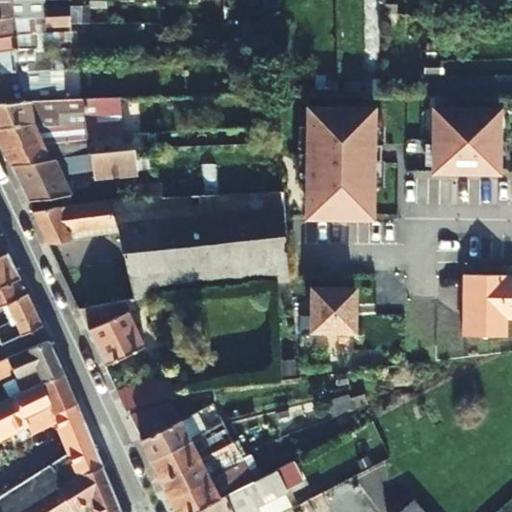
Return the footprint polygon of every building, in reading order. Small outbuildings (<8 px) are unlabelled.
[(0,0),(0,15),(32,15),(43,15),(67,14),(66,0),(0,0)] [(66,0),(67,14),(67,21),(82,21),(80,0),(66,0)] [(67,14),(43,15),(44,23),(67,22),(67,21),(67,14)] [(32,15),(0,15),(0,32),(32,31),(32,15)] [(0,32),(0,49),(7,49),(33,47),(32,31),(0,32)] [(0,69),(60,67),(60,57),(10,58),(7,49),(0,49),(0,69)] [(0,102),(34,101),(29,76),(73,75),(73,67),(60,67),(0,69),(0,102)] [(0,126),(31,121),(30,115),(96,113),(98,119),(109,119),(117,119),(116,96),(34,101),(0,102),(0,126)] [(305,182),(305,216),(370,217),(370,186),(371,160),(378,160),(379,143),(371,143),(371,126),(372,107),(307,106),(306,124),(306,148),(306,152),(305,182)] [(497,109),(432,108),(431,171),(496,172),(497,109)] [(0,146),(58,140),(104,134),(110,134),(109,119),(98,119),(76,124),(52,125),(31,121),(0,126),(0,146)] [(306,148),(306,124),(296,124),(296,148),(306,148)] [(0,146),(8,164),(10,164),(65,155),(58,140),(0,146)] [(8,164),(25,200),(67,193),(57,171),(67,169),(91,167),(92,178),(134,172),(138,196),(159,196),(154,146),(112,148),(65,155),(10,164),(8,164)] [(295,182),(305,182),(306,152),(296,152),(295,182)] [(266,225),(283,225),(281,191),(278,191),(264,192),(266,225)] [(220,193),(206,193),(207,220),(220,220),(220,193)] [(115,225),(116,231),(123,252),(153,249),(143,214),(129,218),(125,197),(116,197),(104,198),(33,211),(30,211),(46,244),(69,238),(66,232),(115,225)] [(69,238),(116,231),(115,225),(66,232),(69,238)] [(81,266),(79,269),(81,285),(81,290),(79,309),(123,302),(205,290),(198,242),(153,249),(123,252),(81,258),(81,266)] [(0,252),(0,278),(13,273),(15,271),(5,251),(2,252),(0,252)] [(287,278),(285,254),(268,255),(271,280),(284,279),(287,278)] [(69,293),(81,290),(81,285),(79,269),(61,276),(69,293)] [(13,273),(0,278),(0,286),(16,279),(19,277),(15,271),(13,273)] [(0,305),(24,295),(26,294),(19,277),(16,279),(0,286),(0,305)] [(79,309),(81,290),(69,293),(76,309),(79,309)] [(0,305),(0,344),(41,326),(26,294),(24,295),(0,305)] [(92,343),(102,364),(142,346),(123,302),(79,309),(76,309),(92,343)] [(60,372),(47,339),(0,359),(0,402),(58,373),(60,372)] [(99,465),(60,372),(58,373),(0,402),(0,434),(25,422),(24,417),(48,405),(52,413),(50,414),(65,455),(0,497),(0,511),(15,511),(74,475),(97,466),(99,465)] [(114,391),(123,409),(126,408),(166,398),(156,378),(114,391)] [(209,402),(166,425),(140,438),(138,439),(148,459),(151,458),(188,439),(183,427),(214,411),(209,402)] [(140,438),(166,425),(156,406),(129,414),(140,438)] [(161,477),(230,442),(226,434),(194,450),(188,439),(151,458),(148,459),(158,479),(161,477)] [(170,496),(208,478),(202,467),(234,450),(230,442),(161,477),(158,479),(167,498),(170,496)] [(74,475),(15,511),(73,511),(87,503),(90,511),(119,511),(99,465),(97,466),(74,475)] [(243,511),(261,503),(259,499),(281,488),(271,470),(218,497),(189,511),(243,511)] [(170,496),(167,498),(174,511),(189,511),(218,497),(208,478),(170,496)] [(419,511),(409,500),(396,511),(419,511)]
